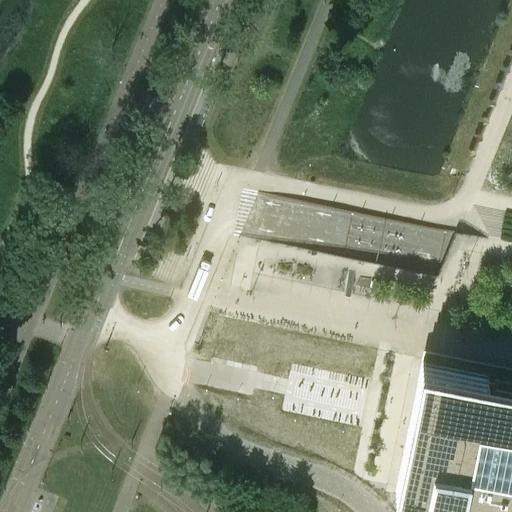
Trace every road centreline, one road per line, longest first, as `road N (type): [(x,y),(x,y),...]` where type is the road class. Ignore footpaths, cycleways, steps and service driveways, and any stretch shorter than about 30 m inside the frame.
road 1 (residential): [(378,511),(238,449),(171,381),(155,338),(92,310)]
road 2 (unclassified): [(217,0),(92,310)]
road 3 (unclassified): [(92,310),(11,511)]
